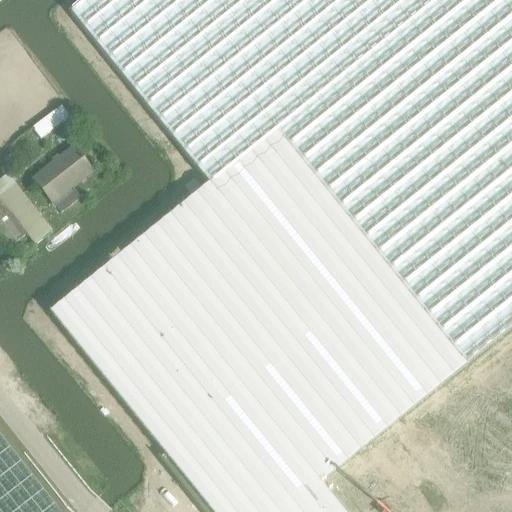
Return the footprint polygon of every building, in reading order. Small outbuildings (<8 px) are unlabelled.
[(511,0),(87,0),(70,15),(208,186),(277,129),(468,365),(511,328),(511,0)] [(60,108),(31,130),(40,140),(69,119),(60,108)] [(208,186),(49,315),(163,456),(158,460),(200,511),(342,511),(320,484),(468,365),(277,129),(208,186)] [(70,188),(91,172),(72,149),(32,181),(51,204),(52,203),(60,213),(78,198),(70,188)] [(0,243),(8,253),(26,238),(0,205),(0,243)] [(55,511),(0,441),(0,511),(55,511)]
